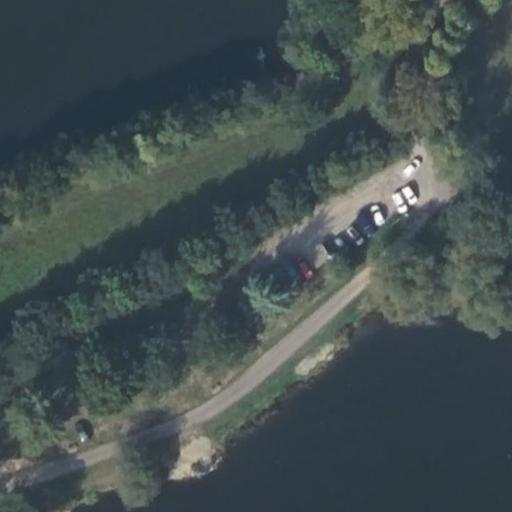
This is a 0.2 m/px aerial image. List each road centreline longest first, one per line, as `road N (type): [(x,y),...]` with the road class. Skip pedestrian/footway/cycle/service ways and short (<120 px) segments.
road 1 (track): [(448,185),(346,302),(202,407),(0,497)]
road 2 (unclassified): [(432,149),(290,235)]
road 3 (unclassified): [(462,0),(444,38),(432,149)]
